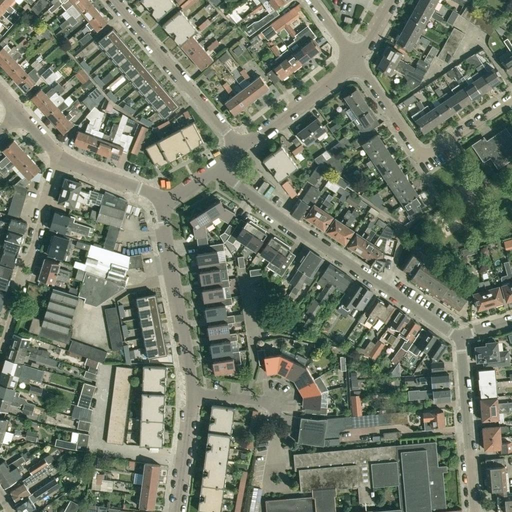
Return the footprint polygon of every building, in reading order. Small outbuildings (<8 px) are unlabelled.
[(9,5),(13,0),(0,0),(0,3),(6,9),(11,13),(17,19),(20,16),(14,10),(14,9),(9,5)] [(48,2),(45,0),(37,0),(31,7),(37,14),(48,2)] [(66,9),(76,0),(58,0),(54,4),(48,9),(51,12),(61,4),(66,9)] [(67,19),(60,25),(62,28),(69,22),(92,3),(88,0),(76,0),(66,9),(71,15),(67,19)] [(141,0),(158,19),(175,4),(171,0),(141,0)] [(187,0),(181,5),(185,10),(197,0),(187,0)] [(279,14),(276,9),(287,2),(285,0),(265,0),(263,2),(265,5),(270,12),(259,20),(254,22),(244,29),(249,35),(279,14)] [(437,0),(419,0),(417,5),(431,12),(433,14),(432,15),(441,20),(442,18),(443,16),(435,12),(436,11),(435,9),(433,8),(437,0)] [(475,0),(471,6),(476,10),(481,3),(476,0),(475,0)] [(92,3),(69,22),(72,26),(78,21),(85,15),(89,21),(99,12),(92,3)] [(424,25),(431,12),(417,5),(410,17),(424,25)] [(467,5),(461,16),(466,19),(472,9),(470,7),(467,5)] [(281,17),(286,24),(288,22),(296,17),(299,14),(294,7),(290,9),(281,17)] [(472,9),(466,19),(471,22),(477,12),(472,9)] [(180,45),(192,35),(198,30),(180,10),(162,25),(180,45)] [(229,13),(237,23),(241,19),(233,10),(229,13)] [(458,13),(453,10),(447,21),(452,24),(458,13)] [(89,21),(86,24),(91,30),(94,27),(97,30),(107,22),(99,12),(89,21)] [(477,12),(471,22),(475,25),(482,15),(477,12)] [(17,19),(11,13),(10,14),(6,18),(13,24),(17,19)] [(482,15),(475,25),(480,29),(487,18),(482,15)] [(417,37),(424,25),(410,17),(403,29),(417,37)] [(208,18),(199,26),(202,29),(211,21),(208,18)] [(487,18),(480,29),(485,32),(492,22),(487,18)] [(492,22),(485,32),(490,35),(497,25),(492,22)] [(271,24),(261,31),(267,39),(277,32),(271,24)] [(113,27),(97,41),(99,43),(100,43),(105,49),(120,36),(117,33),(118,33),(113,27)] [(296,37),(294,38),(296,41),(297,42),(299,41),(311,57),(321,49),(318,45),(315,41),(313,39),(317,37),(310,28),(298,36),(296,33),(294,35),(296,37)] [(454,28),(451,33),(462,39),(465,34),(454,28)] [(419,38),(417,37),(403,29),(396,41),(410,49),(414,42),(416,44),(418,40),(427,45),(429,40),(421,36),(419,38)] [(47,30),(42,34),(47,39),(51,36),(52,35),(48,31),(47,30)] [(83,45),(92,37),(88,32),(79,40),(83,45)] [(262,37),(258,33),(250,39),(253,44),(262,37)] [(451,33),(448,38),(459,44),(462,39),(451,33)] [(187,53),(199,43),(192,35),(180,45),(187,53)] [(120,36),(105,49),(112,56),(126,44),(120,36)] [(0,63),(1,65),(23,45),(28,41),(25,38),(15,47),(13,45),(10,48),(6,44),(7,44),(3,40),(0,42),(0,63)] [(448,38),(445,43),(456,49),(459,44),(448,38)] [(217,39),(207,47),(210,51),(220,43),(217,39)] [(301,64),(311,57),(299,41),(297,42),(296,41),(288,47),(289,48),(293,53),(301,64)] [(194,62),(206,51),(199,43),(187,53),(194,62)] [(445,43),(442,48),(448,51),(453,54),(456,49),(445,43)] [(126,44),(112,56),(118,64),(133,52),(126,44)] [(21,53),(26,48),(23,45),(1,65),(9,73),(19,64),(15,59),(21,53)] [(238,45),(233,50),(237,55),(243,51),(238,45)] [(415,67),(398,58),(401,53),(389,46),(384,56),(399,65),(398,67),(402,69),(404,65),(408,67),(407,69),(412,72),(422,77),(427,70),(417,64),(415,67)] [(301,64),(293,53),(289,48),(278,56),(278,57),(280,55),(292,71),(301,64)] [(441,51),(437,57),(443,60),(448,51),(442,48),(441,51)] [(206,51),(194,62),(201,70),(213,59),(206,51)] [(448,51),(443,60),(448,63),(453,54),(448,51)] [(133,52),(118,64),(125,72),(139,59),(133,52)] [(473,64),(473,65),(474,64),(476,67),(480,65),(482,68),(480,70),(491,86),(501,80),(493,68),(488,72),(475,53),(471,56),(475,63),(473,64)] [(510,74),(511,72),(511,54),(502,62),(510,74)] [(282,79),(292,71),(280,55),(278,57),(278,56),(275,58),(279,64),(274,68),(282,79)] [(393,68),(404,74),(407,69),(408,67),(404,65),(402,69),(398,67),(399,65),(384,56),(378,67),(390,73),(393,68)] [(471,66),(473,64),(475,63),(471,56),(466,59),(471,66)] [(430,64),(419,58),(417,63),(427,69),(430,64)] [(139,59),(125,72),(131,79),(146,67),(139,59)] [(42,66),(39,62),(33,67),(37,71),(42,66)] [(17,82),(27,73),(19,64),(9,73),(17,82)] [(456,65),(451,69),(456,75),(454,77),(456,80),(460,78),(463,81),(461,83),(472,99),(482,93),(470,76),(466,79),(463,76),(456,65)] [(478,71),(470,76),(482,93),(491,86),(480,70),(482,68),(480,65),(476,67),(476,68),(478,71)] [(53,71),(49,66),(40,74),(44,79),(53,71)] [(146,67),(131,79),(138,87),(153,74),(146,67)] [(215,73),(210,68),(204,73),(209,78),(215,73)] [(82,84),(82,83),(89,78),(81,69),(74,75),(82,84)] [(451,69),(446,72),(451,79),(454,77),(456,75),(451,69)] [(53,71),(44,79),(49,84),(58,76),(53,71)] [(407,80),(406,82),(411,89),(419,84),(423,78),(422,77),(412,72),(408,79),(407,80)] [(36,82),(27,73),(17,82),(21,86),(19,87),(24,93),(36,82)] [(153,74),(138,87),(145,95),(159,82),(153,74)] [(251,82),(260,95),(269,88),(259,75),(251,82)] [(89,78),(82,83),(88,90),(94,84),(89,78)] [(451,90),(454,94),(462,106),(472,99),(461,83),(463,81),(460,78),(456,80),(459,84),(451,90)] [(159,82),(145,95),(151,102),(166,90),(159,82)] [(252,101),(260,95),(251,82),(242,89),(252,101)] [(39,106),(61,87),(58,84),(53,88),(52,87),(45,93),(41,88),(31,97),(39,106)] [(47,115),(57,106),(53,101),(59,95),(64,90),(61,87),(39,106),(47,115)] [(96,87),(88,95),(91,99),(96,104),(104,95),(96,87)] [(243,108),(252,101),(242,89),(233,95),(243,108)] [(351,107),(363,98),(357,89),(345,97),(351,107)] [(166,90),(151,102),(158,110),(172,97),(166,90)] [(442,96),(444,94),(441,91),(437,93),(440,97),(437,99),(440,103),(435,107),(443,119),(453,112),(445,100),(442,96)] [(454,94),(449,97),(446,93),(444,95),(444,94),(442,96),(445,100),(453,112),(462,106),(454,94)] [(416,99),(413,94),(403,101),(406,106),(416,99)] [(234,115),(243,108),(233,95),(225,102),(234,115)] [(172,97),(158,110),(160,113),(160,114),(164,119),(180,106),(178,103),(178,104),(172,97)] [(353,119),(370,108),(363,98),(351,107),(346,110),(353,119)] [(55,124),(75,106),(80,102),(77,99),(69,106),(68,105),(64,100),(57,106),(47,115),(55,124)] [(434,125),(426,113),(422,108),(424,107),(422,103),(418,106),(420,109),(418,111),(421,116),(416,120),(424,132),(434,125)] [(73,124),(69,120),(80,111),(75,106),(55,124),(63,133),(73,124)] [(95,118),(98,111),(94,107),(93,108),(85,116),(90,120),(89,124),(87,123),(84,133),(78,130),(73,143),(84,147),(95,118)] [(434,125),(443,119),(435,107),(426,113),(434,125)] [(375,126),(372,121),(376,118),(370,108),(353,119),(359,129),(357,131),(361,136),(366,133),(375,126)] [(103,133),(98,131),(104,113),(98,111),(95,118),(84,147),(96,151),(103,133)] [(119,141),(128,118),(122,114),(107,155),(118,160),(122,149),(127,151),(132,136),(127,135),(124,143),(119,141)] [(128,118),(125,125),(132,128),(135,122),(128,118)] [(308,125),(316,136),(326,129),(317,118),(308,125)] [(181,128),(192,149),(204,142),(193,122),(181,128)] [(107,155),(118,126),(119,124),(114,123),(110,135),(103,133),(96,151),(107,155)] [(307,144),(316,136),(308,125),(298,132),(307,144)] [(142,126),(131,152),(137,154),(148,128),(142,126)] [(180,155),(192,149),(181,128),(169,135),(180,155)] [(483,138),(473,145),(483,161),(490,156),(493,159),(492,160),(498,168),(507,162),(506,161),(511,157),(511,139),(510,136),(511,136),(505,129),(497,134),(498,136),(487,143),(483,138)] [(384,144),(377,134),(370,139),(366,133),(361,136),(361,137),(355,141),(359,146),(362,144),(369,154),(384,144)] [(169,161),(180,155),(169,135),(158,141),(169,161)] [(301,144),(296,138),(292,140),(297,147),(301,144)] [(0,170),(5,165),(11,160),(23,149),(14,140),(3,150),(7,155),(0,161),(0,170)] [(157,167),(169,161),(158,141),(146,147),(157,167)] [(332,157),(335,154),(345,147),(340,141),(327,151),(332,157)] [(369,168),(375,164),(390,154),(384,144),(369,154),(372,159),(365,163),(369,168)] [(281,145),(263,159),(279,181),(298,167),(281,145)] [(295,157),(304,149),(302,145),(292,153),(295,157)] [(12,160),(0,170),(3,174),(8,169),(9,170),(15,164),(20,169),(31,159),(23,149),(12,160)] [(332,157),(327,151),(327,150),(322,153),(327,160),(332,157)] [(332,157),(327,160),(315,168),(307,180),(315,185),(326,169),(330,171),(332,167),(338,175),(346,169),(345,169),(335,154),(332,157)] [(382,174),(397,164),(390,154),(375,164),(382,174)] [(14,184),(11,191),(14,192),(26,195),(28,189),(28,188),(25,188),(26,185),(32,180),(30,178),(40,169),(31,159),(20,169),(26,175),(21,180),(20,178),(14,184)] [(389,184),(404,174),(397,164),(382,174),(389,184)] [(347,181),(349,182),(349,181),(354,178),(351,173),(350,171),(343,175),(345,178),(347,181)] [(396,194),(411,184),(404,174),(389,184),(396,194)] [(490,186),(492,185),(484,174),(483,175),(480,177),(487,188),(490,186)] [(347,186),(349,182),(342,177),(340,181),(347,186)] [(96,204),(99,193),(90,190),(89,193),(79,190),(81,183),(65,179),(62,190),(87,198),(91,199),(90,202),(91,202),(96,204)] [(329,179),(325,185),(335,192),(339,186),(329,179)] [(287,181),(282,185),(292,198),(297,194),(287,181)] [(349,182),(347,186),(353,190),(356,187),(349,182)] [(402,204),(418,194),(411,184),(396,194),(402,204)] [(311,207),(321,191),(313,186),(307,195),(306,194),(302,200),(299,198),(290,212),(301,219),(310,206),(311,207)] [(91,199),(87,198),(62,190),(58,202),(74,207),(76,200),(90,205),(91,202),(90,202),(91,199)] [(24,201),(26,195),(14,192),(13,198),(24,201)] [(129,256),(114,251),(126,211),(129,202),(105,192),(104,194),(101,206),(97,220),(109,224),(102,248),(91,244),(85,264),(83,270),(86,271),(78,296),(79,296),(86,298),(85,302),(96,305),(126,286),(129,277),(126,276),(128,269),(144,267),(141,254),(129,256)] [(368,200),(371,197),(363,192),(361,195),(368,200)] [(101,206),(104,194),(99,193),(96,204),(101,206)] [(355,208),(357,204),(361,200),(350,193),(345,201),(355,208)] [(409,215),(407,216),(410,221),(423,212),(419,207),(424,204),(418,194),(402,204),(409,215)] [(371,197),(368,200),(375,205),(377,201),(371,197)] [(22,207),(24,201),(13,198),(11,203),(22,207)] [(315,223),(329,202),(325,199),(319,208),(314,205),(306,217),(307,218),(307,219),(309,221),(311,220),(315,223)] [(205,210),(212,220),(218,216),(228,222),(234,212),(225,206),(224,206),(220,200),(205,210)] [(361,200),(357,204),(364,209),(367,204),(361,200)] [(329,202),(315,223),(319,226),(319,227),(321,229),(323,228),(324,229),(332,216),(327,213),(333,204),(329,202)] [(21,212),(22,207),(11,203),(9,209),(21,212)] [(390,215),(392,211),(385,206),(383,210),(390,215)] [(378,211),(372,207),(369,211),(375,215),(378,211)] [(19,218),(21,212),(9,209),(8,214),(19,218)] [(205,224),(212,220),(205,210),(190,219),(194,225),(193,226),(195,237),(207,235),(205,224)] [(348,227),(354,218),(358,212),(354,210),(352,213),(336,237),(340,240),(340,241),(342,243),(344,243),(345,243),(353,231),(348,227)] [(75,217),(70,216),(55,211),(53,220),(89,231),(90,226),(74,222),(75,217)] [(336,237),(352,213),(347,211),(340,222),(335,219),(327,231),(328,232),(328,233),(330,235),(332,234),(336,237)] [(392,211),(390,215),(396,219),(399,216),(392,211)] [(378,219),(374,216),(369,223),(367,226),(371,229),(378,219)] [(27,222),(23,221),(11,218),(10,223),(1,220),(0,221),(0,225),(24,233),(27,222)] [(384,222),(379,218),(376,223),(381,226),(384,222)] [(87,236),(89,231),(53,220),(50,229),(70,235),(71,231),(87,236)] [(225,232),(220,235),(224,243),(227,239),(233,244),(237,238),(246,244),(258,225),(250,220),(249,222),(247,221),(240,231),(235,228),(229,235),(225,232)] [(384,251),(387,238),(391,239),(394,227),(388,223),(380,235),(373,244),(365,257),(366,257),(365,259),(371,263),(370,266),(377,271),(383,269),(386,260),(382,259),(384,251)] [(20,243),(24,233),(0,225),(0,231),(7,233),(5,238),(20,243)] [(258,225),(246,244),(256,250),(267,234),(265,232),(266,231),(258,225)] [(357,252),(371,229),(368,227),(362,236),(357,233),(348,246),(357,252)] [(369,241),(375,232),(371,229),(357,252),(365,257),(373,244),(369,241)] [(52,236),(51,240),(52,240),(51,245),(68,250),(71,240),(54,235),(53,237),(52,236)] [(270,260),(282,242),(274,236),(273,238),(271,237),(260,253),(270,260)] [(0,250),(17,255),(20,245),(4,240),(3,246),(0,244),(0,250)] [(503,243),(505,249),(511,247),(511,245),(511,241),(503,243)] [(266,266),(275,272),(282,276),(289,264),(284,260),(291,250),(289,248),(290,247),(282,242),(270,260),(266,266)] [(198,256),(196,256),(197,263),(199,263),(199,265),(212,263),(219,262),(217,251),(224,250),(223,243),(209,245),(210,252),(197,253),(198,256)] [(50,244),(47,252),(49,252),(48,255),(65,260),(67,256),(69,255),(70,253),(70,251),(68,250),(51,245),(50,244)] [(470,247),(469,247),(469,248),(470,253),(470,254),(470,255),(477,253),(477,252),(475,246),(470,247)] [(298,280),(315,254),(307,249),(296,266),(299,269),(290,283),(295,286),(298,280)] [(0,261),(13,266),(17,255),(0,250),(0,261)] [(424,264),(429,257),(419,250),(415,255),(413,254),(403,269),(412,276),(411,277),(422,285),(432,269),(424,264)] [(295,296),(303,284),(309,275),(312,277),(324,260),(315,254),(298,280),(295,286),(290,292),(295,296)] [(42,269),(69,277),(70,272),(58,268),(59,263),(45,259),(42,269)] [(83,270),(85,264),(75,260),(73,266),(83,270)] [(200,274),(198,274),(199,281),(201,281),(202,283),(214,281),(219,280),(222,280),(220,269),(227,268),(226,261),(219,262),(212,263),(213,269),(200,271),(200,274)] [(511,273),(511,272),(509,261),(503,263),(509,284),(502,286),(507,301),(507,302),(511,300),(511,273)] [(13,268),(8,266),(0,263),(0,275),(10,278),(13,268)] [(321,300),(341,271),(330,264),(318,282),(325,287),(318,298),(321,300)] [(67,282),(69,277),(42,269),(39,279),(54,283),(55,279),(67,282)] [(431,291),(442,276),(432,269),(422,285),(431,291)] [(325,303),(329,296),(335,287),(342,292),(351,278),(341,271),(321,300),(325,303)] [(491,289),(489,280),(486,273),(482,274),(484,280),(483,280),(490,305),(494,304),(495,306),(502,303),(502,302),(503,302),(498,287),(491,289)] [(0,286),(7,289),(10,278),(0,275),(0,286)] [(441,298),(451,282),(442,276),(431,291),(441,298)] [(204,299),(204,301),(217,299),(224,298),(231,297),(228,279),(222,280),(219,280),(214,281),(215,287),(203,289),(203,292),(201,292),(202,299),(204,299)] [(490,305),(483,280),(478,282),(479,287),(472,289),(478,309),(478,308),(479,310),(486,308),(486,307),(490,305)] [(450,304),(460,288),(451,282),(441,298),(450,304)] [(373,292),(361,285),(359,288),(354,285),(341,304),(348,308),(352,307),(354,304),(361,309),(373,292)] [(79,289),(70,286),(68,292),(77,295),(79,289)] [(78,296),(53,288),(43,320),(33,317),(29,331),(69,343),(73,332),(68,330),(76,305),(76,306),(79,296),(78,296)] [(460,294),(463,290),(460,288),(450,304),(459,310),(466,298),(460,294)] [(152,293),(136,297),(136,300),(137,300),(139,308),(158,304),(157,301),(157,300),(158,300),(157,299),(156,293),(152,293)] [(227,316),(225,305),(232,304),(231,297),(224,298),(217,299),(218,305),(205,307),(206,310),(204,310),(205,317),(207,317),(207,319),(220,317),(227,316)] [(386,304),(377,298),(367,313),(370,315),(366,321),(372,325),(377,317),(386,304)] [(311,316),(319,303),(314,300),(306,312),(311,316)] [(377,317),(386,323),(396,308),(387,302),(386,304),(377,317)] [(319,303),(311,316),(301,331),(304,333),(323,306),(319,303)] [(158,304),(139,308),(141,318),(159,314),(159,310),(158,308),(158,304)] [(105,309),(113,351),(124,349),(123,346),(116,307),(105,309)] [(280,308),(276,314),(282,318),(286,312),(280,308)] [(409,318),(410,318),(399,310),(390,324),(391,325),(390,329),(400,330),(401,331),(409,318)] [(159,314),(141,318),(142,328),(161,324),(161,320),(159,314)] [(232,325),(232,322),(235,322),(234,315),(227,316),(220,317),(221,323),(208,325),(208,328),(206,328),(207,335),(209,335),(210,337),(222,335),(230,334),(228,327),(231,326),(232,325)] [(401,331),(398,334),(407,340),(406,342),(404,341),(400,347),(406,352),(407,349),(416,337),(413,335),(420,326),(409,318),(401,331)] [(161,324),(142,328),(144,338),(163,334),(162,327),(161,324)] [(427,353),(437,338),(438,336),(428,329),(421,340),(416,337),(407,349),(415,354),(418,353),(421,349),(427,353)] [(232,352),(231,341),(238,340),(236,333),(230,334),(222,335),(223,341),(211,343),(211,346),(209,346),(210,353),(212,353),(212,355),(225,353),(232,352)] [(30,339),(13,334),(10,346),(36,354),(41,355),(43,351),(39,350),(39,349),(28,346),(30,339)] [(163,334),(144,338),(146,348),(165,344),(163,334)] [(437,338),(427,353),(433,357),(432,359),(432,363),(431,363),(432,371),(444,370),(443,362),(438,362),(437,358),(447,344),(437,338)] [(476,347),(476,350),(475,350),(475,351),(474,352),(474,353),(474,354),(474,355),(474,356),(475,356),(475,357),(476,357),(476,358),(477,358),(477,361),(492,359),(493,367),(509,365),(508,357),(503,358),(503,351),(498,352),(497,342),(496,342),(496,341),(495,341),(494,340),(493,340),(492,339),(491,339),(491,340),(490,340),(489,340),(488,341),(488,342),(488,343),(487,343),(487,346),(476,347)] [(86,357),(98,361),(103,363),(107,353),(73,340),(69,351),(86,357)] [(294,340),(293,345),(307,348),(308,343),(294,340)] [(378,340),(374,345),(368,355),(373,358),(383,343),(378,340)] [(368,355),(374,345),(369,341),(363,349),(358,347),(357,352),(368,355)] [(165,344),(146,348),(147,354),(147,355),(147,358),(164,355),(168,354),(167,347),(166,348),(166,347),(165,344)] [(10,346),(7,357),(23,362),(25,355),(35,358),(36,354),(10,346)] [(280,354),(265,356),(264,349),(257,350),(259,365),(266,364),(267,373),(277,372),(280,354)] [(225,353),(226,359),(213,361),(214,364),(212,364),(213,371),(215,371),(215,373),(235,370),(234,364),(241,363),(239,351),(232,352),(225,353)] [(285,376),(293,360),(280,354),(277,372),(285,376)] [(49,358),(41,355),(40,360),(53,364),(55,359),(49,358)] [(2,371),(29,378),(30,374),(20,371),(22,364),(6,359),(2,371)] [(294,380),(306,366),(293,360),(285,376),(294,380)] [(143,379),(166,380),(166,367),(143,365),(143,379)] [(116,366),(115,373),(132,375),(132,368),(116,366)] [(314,379),(313,379),(306,366),(294,380),(299,388),(314,379)] [(479,383),(496,382),(495,369),(479,371),(478,373),(477,374),(478,376),(479,377),(479,383)] [(83,376),(94,380),(97,374),(85,370),(83,376)] [(27,383),(29,378),(2,371),(0,378),(0,382),(15,387),(17,380),(27,383)] [(115,373),(114,380),(131,382),(132,375),(115,373)] [(417,384),(420,384),(433,383),(433,387),(449,386),(449,385),(450,383),(450,379),(449,378),(448,373),(432,374),(432,376),(416,378),(417,384)] [(304,396),(328,390),(320,375),(313,379),(314,379),(299,388),(304,396)] [(413,383),(413,375),(404,376),(405,384),(413,383)] [(165,393),(166,380),(143,379),(142,392),(165,393)] [(114,380),(114,387),(130,389),(131,382),(114,380)] [(81,394),(92,397),(96,386),(84,382),(81,394)] [(481,396),(495,395),(497,395),(496,382),(479,383),(480,389),(479,391),(479,393),(480,394),(481,396)] [(0,396),(21,403),(23,404),(22,407),(34,411),(36,405),(28,402),(25,398),(18,396),(20,392),(14,391),(15,388),(0,383),(0,396)] [(31,386),(29,391),(40,395),(42,389),(31,386)] [(114,387),(113,394),(129,396),(130,389),(114,387)] [(419,398),(423,397),(434,396),(435,402),(450,400),(450,399),(451,398),(451,394),(450,393),(449,388),(419,390),(419,389),(409,390),(409,398),(419,397),(419,398)] [(327,414),(327,407),(328,390),(304,396),(303,406),(312,406),(312,413),(327,414)] [(165,407),(165,393),(142,392),(141,405),(165,407)] [(113,394),(112,401),(128,403),(129,396),(113,394)] [(0,409),(8,411),(9,406),(19,409),(21,403),(0,396),(0,409)] [(511,406),(511,401),(497,403),(497,397),(481,399),(481,401),(480,402),(480,404),(481,405),(482,409),(509,407),(511,406)] [(79,399),(77,405),(81,406),(89,408),(90,402),(79,399)] [(112,401),(111,408),(127,410),(128,403),(112,401)] [(164,420),(165,407),(141,405),(141,419),(164,420)] [(235,408),(212,405),(210,418),(233,421),(235,408)] [(81,406),(78,419),(90,421),(92,410),(89,408),(81,406)] [(509,412),(509,407),(482,409),(482,413),(481,414),(481,417),(482,418),(482,420),(497,419),(496,413),(509,412)] [(111,408),(110,414),(126,416),(127,410),(111,408)] [(426,427),(431,427),(444,425),(444,424),(445,424),(445,418),(444,418),(443,411),(439,411),(439,408),(424,409),(426,427)] [(246,448),(251,448),(258,411),(253,410),(246,448)] [(298,442),(324,445),(340,444),(339,432),(345,428),(408,422),(407,411),(317,419),(301,417),(298,442)] [(110,414),(109,421),(125,423),(126,416),(110,414)] [(0,416),(0,428),(1,429),(5,431),(6,431),(7,424),(9,420),(0,416)] [(231,434),(233,421),(210,418),(208,431),(231,434)] [(163,433),(164,420),(141,419),(140,432),(163,433)] [(91,422),(79,420),(77,429),(89,431),(91,422)] [(109,421),(108,428),(124,430),(125,423),(109,421)] [(483,427),(483,430),(481,430),(480,431),(481,439),(500,437),(508,436),(507,426),(499,426),(483,427)] [(5,431),(1,429),(0,428),(0,441),(2,442),(8,444),(10,444),(13,433),(6,431),(5,431)] [(108,428),(107,435),(124,437),(124,430),(108,428)] [(230,447),(231,434),(208,431),(207,444),(230,447)] [(384,440),(401,438),(400,431),(384,432),(384,440)] [(163,446),(163,433),(140,432),(140,445),(163,446)] [(57,440),(55,446),(68,449),(76,450),(87,451),(89,435),(79,433),(77,443),(71,443),(69,442),(57,440)] [(107,435),(107,442),(123,444),(124,437),(107,435)] [(499,452),(511,451),(510,442),(501,443),(500,437),(481,439),(482,446),(483,447),(485,447),(485,449),(498,448),(499,452)] [(295,464),(299,463),(301,491),(313,490),(313,497),(266,501),(266,511),(461,511),(462,508),(446,509),(442,465),(438,466),(436,441),(294,454),(295,464)] [(228,460),(230,447),(207,444),(205,457),(228,460)] [(0,475),(20,463),(30,457),(28,454),(25,456),(24,454),(8,465),(5,460),(0,463),(0,475)] [(226,473),(228,460),(205,457),(203,471),(226,473)] [(41,469),(48,464),(44,458),(28,468),(32,474),(41,469)] [(485,459),(488,490),(496,490),(497,511),(511,511),(511,493),(507,494),(504,458),(485,459)] [(20,463),(0,475),(0,481),(0,482),(3,487),(17,478),(14,474),(24,467),(20,463)] [(143,474),(159,476),(160,465),(145,463),(143,474)] [(32,474),(30,476),(17,484),(17,485),(10,490),(13,495),(13,496),(14,499),(16,499),(17,501),(30,492),(25,484),(29,483),(33,481),(44,473),(41,469),(32,474)] [(239,511),(247,471),(242,470),(234,511),(239,511)] [(224,487),(226,473),(203,471),(201,484),(224,487)] [(157,487),(159,476),(143,474),(142,484),(157,487)] [(26,511),(35,506),(32,502),(58,485),(54,479),(14,504),(19,511),(26,511)] [(156,497),(157,487),(142,484),(140,495),(156,497)] [(223,500),(224,487),(201,484),(200,497),(223,500)] [(155,508),(156,497),(140,495),(139,506),(155,508)] [(212,511),(221,511),(223,500),(200,497),(198,510),(212,511)] [(64,511),(65,511),(75,511),(79,505),(70,500),(64,511)]
